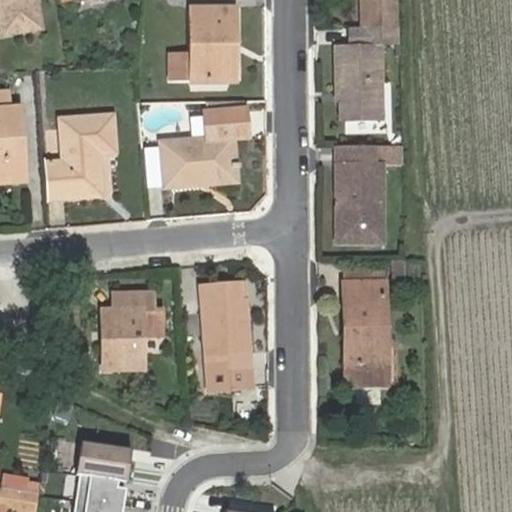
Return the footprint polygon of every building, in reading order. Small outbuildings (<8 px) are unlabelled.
[(0,0),(0,28),(1,35),(40,29),(35,0),(0,0)] [(359,0),(360,30),(397,30),(396,0),(359,0)] [(224,44),(234,45),(234,9),(189,9),(188,56),(168,57),(168,79),(189,80),(189,83),(224,82),(224,44)] [(378,45),(397,44),(397,30),(360,30),(349,30),(349,45),(334,45),(335,100),(339,100),(339,119),(379,119),(378,45)] [(234,82),(234,45),(224,44),(224,82),(234,82)] [(0,92),(0,183),(24,182),(18,107),(7,108),(7,92),(0,92)] [(200,176),(235,174),(232,138),(247,138),(244,110),(203,112),(204,139),(159,143),(163,189),(201,186),(200,176)] [(60,161),(43,162),(46,200),(100,196),(97,154),(115,153),(112,115),(57,119),(60,161)] [(381,242),(380,168),(380,146),(336,145),(336,165),(334,165),(335,243),(381,242)] [(399,146),(380,146),(380,168),(400,167),(399,146)] [(236,183),(235,174),(200,176),(201,186),(236,183)] [(402,262),(389,262),(390,292),(403,291),(402,262)] [(384,268),(341,269),(341,282),(384,282),(384,268)] [(347,323),(348,367),(343,366),(343,385),(386,385),(384,282),(341,282),(342,324),(347,323)] [(199,287),(205,371),(233,369),(232,354),(248,353),(243,284),(199,287)] [(150,297),(110,298),(111,311),(99,311),(100,332),(105,332),(105,349),(100,349),(101,370),(140,369),(139,337),(159,336),(158,310),(150,311),(150,297)] [(248,353),(232,354),(233,369),(249,368),(248,353)] [(119,511),(129,451),(78,444),(67,511),(119,511)] [(36,474),(37,465),(24,464),(23,472),(36,474)] [(0,511),(1,511),(2,509),(20,511),(34,511),(37,492),(0,486),(0,511)]
